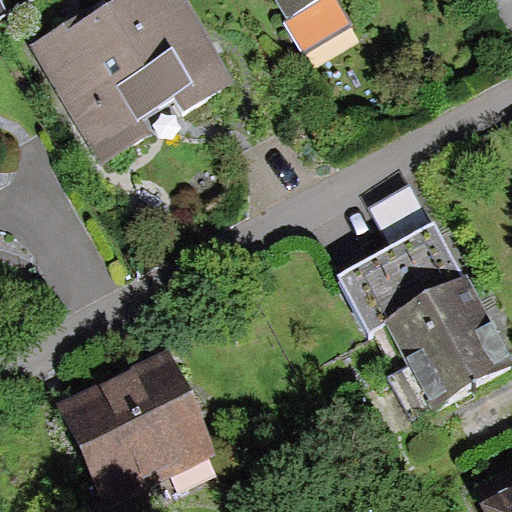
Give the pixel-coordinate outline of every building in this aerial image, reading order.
[(188,74),(148,0),(145,0),(30,61),(93,180),(142,154),(119,110),(188,74)] [(263,0),(289,47),(376,1),(375,0),(263,0)] [(509,406),(408,208),(366,229),(383,263),(328,290),(364,361),(389,349),(437,443),(509,406)] [(97,511),(195,473),(155,374),(52,416),(91,511),(97,511)] [(511,511),(511,484),(473,502),(477,511),(511,511)]
